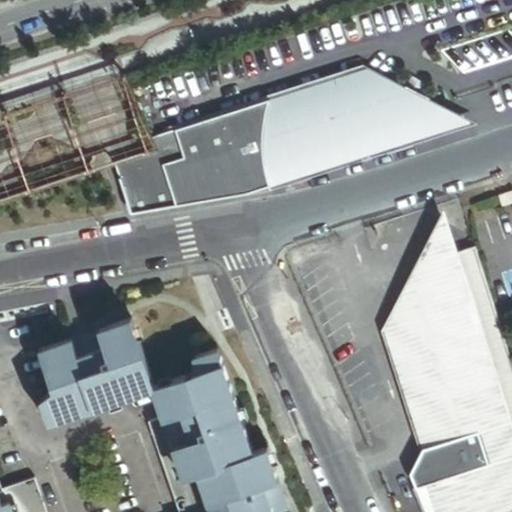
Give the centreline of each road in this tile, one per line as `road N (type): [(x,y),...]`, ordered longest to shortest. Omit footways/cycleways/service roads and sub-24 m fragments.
road 1 (residential): [(356,511),(233,230)]
road 2 (unclassified): [(233,230),(511,145)]
road 3 (unclassified): [(0,271),(233,230)]
